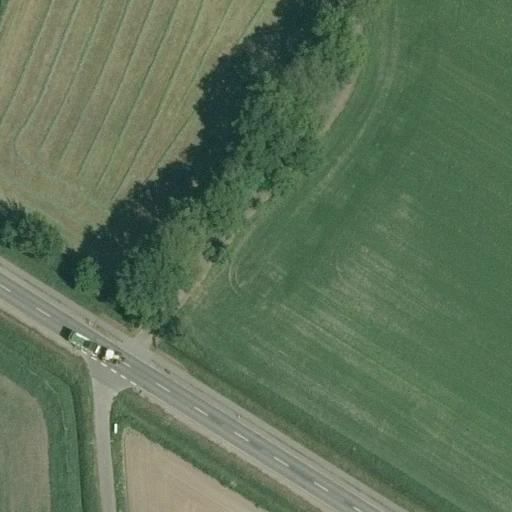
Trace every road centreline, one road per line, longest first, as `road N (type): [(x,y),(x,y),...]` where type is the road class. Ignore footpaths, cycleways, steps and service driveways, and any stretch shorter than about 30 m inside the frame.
road 1 (secondary): [(121,365),(355,511)]
road 2 (residential): [(121,365),(108,380),(106,409),(111,511)]
road 3 (secondary): [(0,290),(121,365)]
